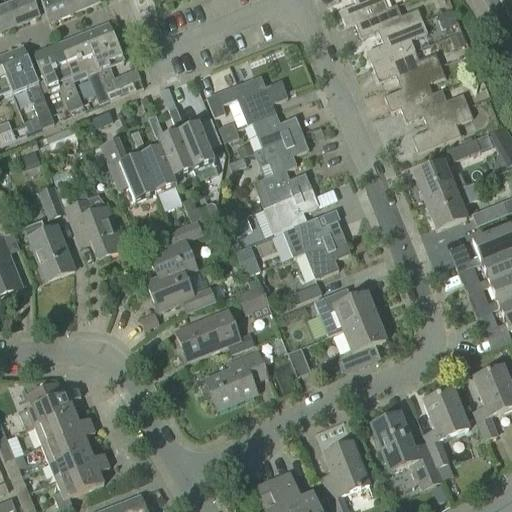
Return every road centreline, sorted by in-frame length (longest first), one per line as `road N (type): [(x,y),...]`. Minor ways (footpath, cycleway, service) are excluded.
road 1 (residential): [(185,475),(413,370),(425,352),(427,326),(296,0)]
road 2 (residential): [(0,357),(91,356),(109,369),(185,475)]
road 3 (unknown): [(0,55),(123,5)]
road 4 (residential): [(284,0),(165,45)]
